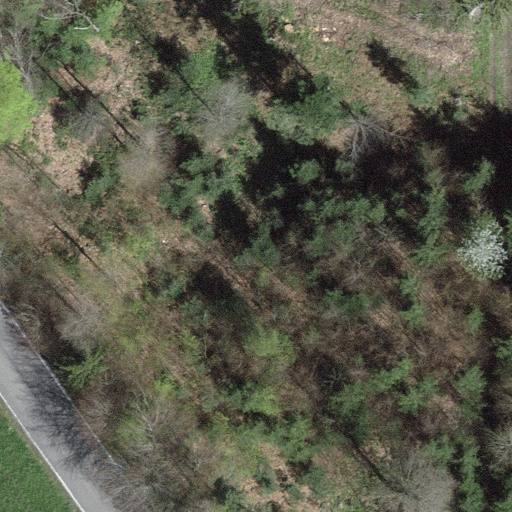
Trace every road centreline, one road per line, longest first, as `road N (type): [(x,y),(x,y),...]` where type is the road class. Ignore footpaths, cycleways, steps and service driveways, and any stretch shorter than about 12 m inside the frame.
road 1 (track): [(511,122),(496,511)]
road 2 (tertiary): [(0,350),(114,511)]
